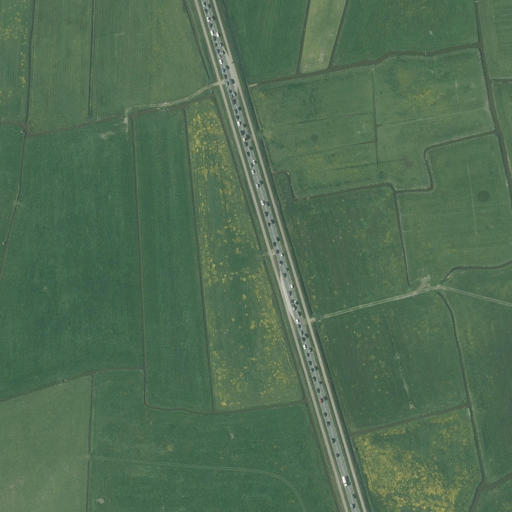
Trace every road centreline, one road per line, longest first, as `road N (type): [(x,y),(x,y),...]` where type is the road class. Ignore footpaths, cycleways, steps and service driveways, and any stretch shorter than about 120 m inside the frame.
road 1 (primary): [(355,511),(202,0)]
road 2 (track): [(511,307),(433,289),(300,324)]
